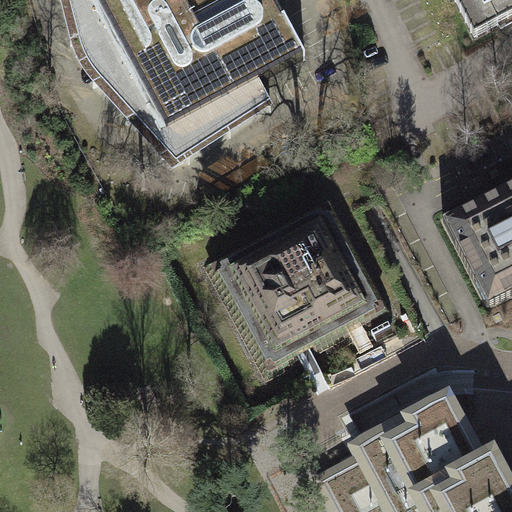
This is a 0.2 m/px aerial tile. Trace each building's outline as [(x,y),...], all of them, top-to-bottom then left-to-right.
[(68,0),(79,42),(91,71),(175,164),(270,105),(258,84),(304,59),(272,0),(262,0),(243,11),(236,0),(68,0)] [(511,0),(453,0),(474,39),(511,18),(511,0)] [(511,185),(442,221),(487,309),(511,295),(511,185)] [(330,199),(203,267),(265,382),(392,314),(330,199)] [(480,467),(445,402),(358,449),(365,460),(322,483),(337,511),(511,511),(511,497),(492,460),(480,467)]
